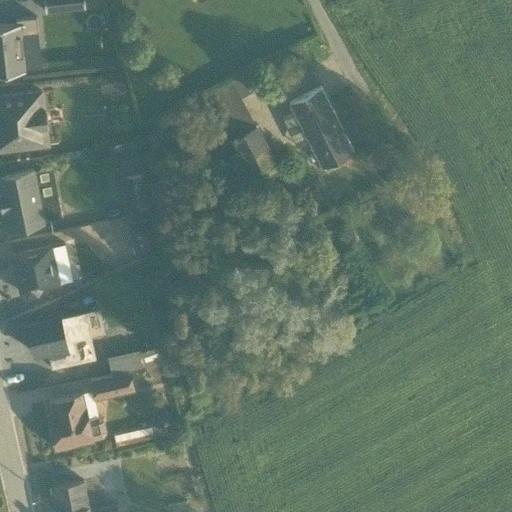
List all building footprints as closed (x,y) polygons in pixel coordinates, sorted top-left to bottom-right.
[(43,0),(45,9),(83,5),(82,0),(43,0)] [(35,15),(15,17),(15,21),(0,23),(0,70),(24,69),(20,33),(37,30),(35,15)] [(276,160),(242,95),(272,79),(263,60),(231,76),(233,80),(209,92),(239,150),(222,158),(234,182),(276,160)] [(103,93),(125,92),(124,69),(102,70),(103,93)] [(349,151),(353,150),(321,87),(290,102),(294,111),(282,118),(297,147),(309,141),(321,165),(337,158),(346,164),(351,161),(349,151)] [(42,90),(0,94),(0,147),(48,142),(42,90)] [(34,167),(0,174),(0,190),(1,194),(0,194),(0,202),(1,208),(4,208),(8,228),(62,217),(51,166),(34,170),(34,167)] [(147,166),(120,172),(127,205),(154,200),(147,166)] [(142,252),(165,247),(156,213),(133,219),(142,252)] [(131,225),(125,225),(124,215),(87,219),(88,232),(118,229),(119,240),(132,239),(131,225)] [(51,244),(11,253),(20,292),(27,295),(38,293),(42,288),(59,283),(51,244)] [(98,309),(27,324),(33,352),(48,349),(50,355),(92,346),(89,335),(103,332),(98,309)] [(134,335),(106,342),(110,359),(126,355),(129,369),(141,366),(134,335)] [(160,344),(139,350),(144,365),(165,359),(160,344)] [(130,370),(90,378),(94,398),(134,390),(130,370)] [(49,424),(54,447),(102,436),(106,430),(104,419),(98,415),(93,390),(48,399),(54,423),(49,424)] [(158,424),(113,434),(115,444),(161,434),(158,424)] [(83,479),(51,486),(55,511),(117,511),(116,503),(89,509),(83,479)]
